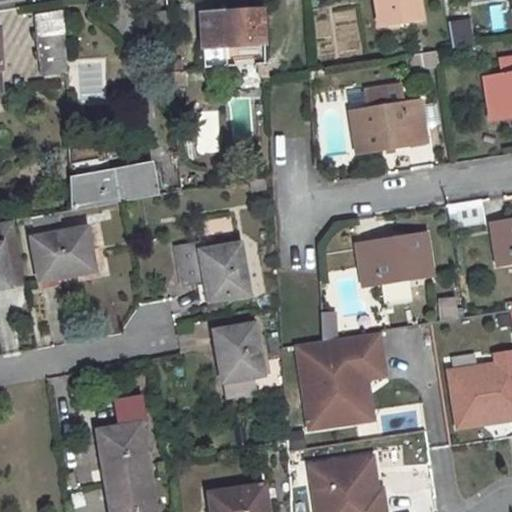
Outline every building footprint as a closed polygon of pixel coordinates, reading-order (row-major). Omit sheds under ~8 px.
[(418,0),(375,0),(380,27),(422,21),(418,0)] [(65,10),(35,15),(42,76),(66,72),(65,10)] [(262,10),(222,13),(200,15),(204,69),(266,65),(262,10)] [(166,12),(138,14),(140,42),(168,39),(166,12)] [(467,21),(448,24),(453,49),(472,46),(467,21)] [(414,72),(439,66),(435,51),(410,57),(414,72)] [(181,71),(170,72),(171,85),(181,85),(181,71)] [(511,74),(484,78),(491,120),(511,116),(511,74)] [(409,146),(408,144),(425,141),(419,102),(403,104),(400,86),(365,92),(368,109),(350,112),(356,153),(409,146)] [(150,165),(70,180),(71,211),(155,196),(150,165)] [(194,175),(178,178),(179,192),(196,189),(194,175)] [(14,221),(0,223),(0,226),(3,243),(0,244),(0,285),(25,281),(14,221)] [(508,224),(492,227),(498,265),(511,263),(511,221),(508,222),(508,224)] [(87,228),(32,238),(39,279),(56,275),(57,278),(95,271),(87,228)] [(425,234),(372,242),(372,245),(356,247),(362,287),(431,275),(425,234)] [(240,244),(200,251),(198,242),(175,246),(183,288),(205,284),(206,286),(208,285),(211,302),(250,295),(240,244)] [(456,297),(437,299),(439,324),(458,322),(456,297)] [(322,339),(337,337),(335,312),(320,313),(322,339)] [(254,325),(216,332),(219,350),(217,351),(226,399),(250,394),(247,378),(263,375),(254,325)] [(380,334),(299,345),(310,428),(358,422),(354,396),(363,394),(361,379),(368,379),(386,376),(380,334)] [(497,365),(449,372),(457,421),(510,413),(510,417),(511,416),(511,352),(496,355),(497,365)] [(358,422),(374,420),(368,379),(361,379),(363,394),(354,396),(358,422)] [(150,479),(141,423),(146,423),(142,397),(116,401),(120,427),(98,430),(104,469),(106,468),(109,486),(150,479)] [(457,421),(458,425),(510,417),(510,413),(457,421)] [(262,485),(208,494),(211,511),(291,511),(288,440),(256,446),(262,485)] [(379,490),(375,457),(359,459),(362,480),(372,478),(374,491),(379,490)] [(359,459),(312,466),(318,511),(387,511),(384,490),(379,490),(374,491),(372,478),(362,480),(359,459)] [(82,472),(84,486),(103,483),(100,468),(82,472)] [(155,511),(150,479),(109,486),(112,502),(109,503),(110,511),(155,511)]
